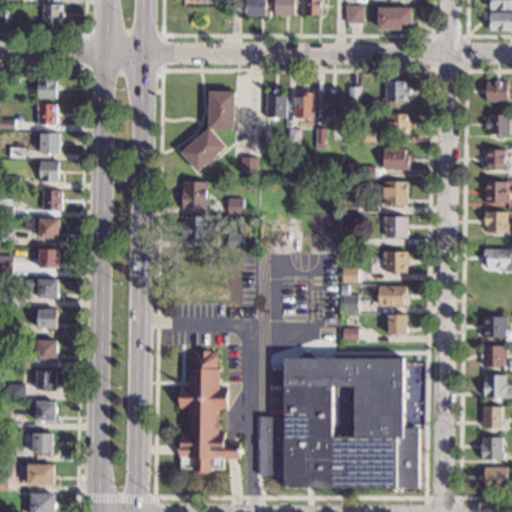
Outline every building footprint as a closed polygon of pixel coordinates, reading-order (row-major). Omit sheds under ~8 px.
[(264,0),(263,16),(246,16),(246,0),(264,0)] [(294,0),(293,16),(287,16),(287,19),(278,18),(278,15),(272,15),(272,0),(294,0)] [(321,0),(321,10),(319,10),(319,16),(302,16),(302,0),(321,0)] [(511,0),(511,10),(490,10),(490,0),(511,0)] [(63,14),(65,14),(65,19),(62,19),(62,26),(42,26),(43,5),(63,6),(63,14)] [(361,25),(345,24),(345,7),(361,7),(361,25)] [(410,10),(410,31),(377,30),(378,9),(410,10)] [(11,26),(0,26),(1,10),(11,10),(11,26)] [(511,31),(489,31),(489,22),(483,21),(483,14),(511,14),(511,31)] [(56,99),(37,99),(37,80),(56,80),(56,99)] [(498,84),(507,84),(506,103),(486,103),(486,96),(483,95),(483,91),(485,91),(485,82),(495,82),(495,80),(499,80),(498,84)] [(405,88),(408,88),(408,91),(412,91),(412,95),(410,95),(410,97),(406,97),(405,103),(383,103),(384,84),(405,84),(405,88)] [(359,103),(349,103),(349,90),(355,90),(359,90),(359,103)] [(277,94),(280,94),(280,98),(286,98),(286,119),(277,119),(277,122),(272,122),(272,118),(266,118),(266,94),(272,94),(272,91),(277,91),(277,94)] [(335,97),(342,97),(342,116),(330,116),(330,119),(322,119),(322,97),(328,97),(328,93),(335,93),(335,97)] [(234,131),(212,131),(227,147),(198,174),(181,155),(209,128),(209,94),(234,94),(234,131)] [(314,118),(307,118),(307,121),(303,121),(303,119),(293,119),(293,99),(298,99),(298,94),(314,94),(314,118)] [(57,114),(59,114),(59,118),(57,118),(57,126),(38,126),(38,106),(57,107),(57,114)] [(408,136),(386,136),(386,128),(381,128),(381,116),(408,116),(408,136)] [(508,137),(489,136),(489,130),(485,130),(485,122),(488,122),(488,116),(509,117),(508,137)] [(15,132),(0,132),(0,120),(16,121),(15,132)] [(326,131),(326,150),(314,150),(315,130),(326,131)] [(299,146),(287,146),(288,131),(289,131),(300,131),(299,146)] [(270,146),(260,145),(260,133),(267,133),(271,133),(270,146)] [(374,144),(360,144),(360,133),(374,133),(374,144)] [(60,143),(62,143),(62,147),(59,147),(59,154),(40,154),(41,135),(60,136),(60,143)] [(26,160),(10,160),(10,149),(26,150),(26,160)] [(403,157),(408,157),(408,170),(382,170),(383,150),(403,151),(403,157)] [(504,162),(507,162),(507,172),(484,171),(485,152),(504,152),(504,162)] [(258,175),(241,174),(241,160),(257,160),(258,160),(258,175)] [(59,163),(59,185),(41,184),(41,163),(59,163)] [(373,179),(359,179),(359,168),(374,168),(373,179)] [(20,189),(5,188),(5,178),(20,179),(20,189)] [(207,196),(208,196),(208,199),(205,199),(205,211),(181,211),(181,183),(207,183),(207,196)] [(406,208),(384,208),(384,200),(381,200),(381,191),(384,191),(384,183),(406,183),(406,208)] [(505,192),(508,192),(508,204),(483,203),(484,184),(506,185),(505,192)] [(62,192),(61,201),(65,201),(65,205),(62,205),(61,213),(42,212),(43,192),(62,192)] [(358,216),(343,215),(343,199),(358,199),(358,216)] [(0,200),(14,201),(13,219),(0,218),(0,200)] [(244,201),(243,216),(226,215),(227,200),(244,201)] [(507,224),(509,224),(509,235),(486,234),(486,227),(483,227),(483,212),(507,213),(507,224)] [(206,225),(214,224),(214,231),(209,231),(209,239),(182,240),(181,223),(184,223),(184,218),(206,218),(206,225)] [(406,239),(384,239),(384,231),(382,231),(381,219),(405,219),(406,239)] [(60,240),(41,240),(41,232),(27,231),(27,220),(60,221),(60,240)] [(13,248),(0,247),(0,232),(14,233),(13,248)] [(243,250),(226,250),(227,236),(243,236),(243,250)] [(357,250),(341,250),(341,240),(357,241),(357,250)] [(509,270),(486,269),(486,263),(480,262),(480,257),(484,257),(484,250),(510,251),(509,270)] [(59,252),(59,269),(40,269),(41,251),(59,252)] [(205,265),(202,265),(202,273),(180,273),(180,253),(205,253),(205,265)] [(406,274),(384,274),(384,266),(382,266),(381,253),(406,253),(406,274)] [(0,263),(13,263),(12,278),(0,278),(0,263)] [(242,282),(226,282),(227,266),(242,266),(242,282)] [(357,269),(357,285),(343,284),(343,269),(357,269)] [(58,300),(39,300),(40,281),(59,281),(58,300)] [(210,310),(203,310),(203,314),(181,313),(183,288),(211,288),(210,310)] [(405,289),(405,299),(402,299),(402,307),(377,306),(378,288),(405,289)] [(12,308),(0,308),(0,292),(12,293),(12,308)] [(336,314),(325,314),(325,298),(334,298),(337,298),(336,314)] [(358,313),(342,313),(342,298),(358,299),(358,313)] [(57,330),(39,330),(39,312),(58,312),(57,330)] [(405,329),(408,329),(408,334),(406,334),(406,336),(388,336),(388,315),(405,315),(405,329)] [(506,330),(505,330),(504,340),(482,339),(482,318),(507,319),(506,330)] [(10,338),(0,338),(0,323),(11,323),(10,338)] [(357,342),(342,341),(342,330),(357,330),(357,342)] [(58,362),(39,361),(39,342),(58,343),(58,362)] [(506,359),(503,359),(503,368),(482,367),(482,359),(479,359),(479,354),(482,354),(482,347),(506,347),(506,359)] [(209,354),(212,354),(216,357),(216,371),(218,371),(218,391),(225,391),(225,411),(216,411),(217,435),(223,435),(223,445),(239,445),(239,460),(231,460),(223,460),(223,471),(211,471),(211,473),(206,473),(206,476),(196,476),(196,474),(191,474),(191,471),(181,471),(181,460),(178,460),(178,449),(178,434),(186,435),(187,409),(179,409),(179,391),(187,391),(187,384),(187,370),(190,370),(190,359),(195,353),(198,353),(198,352),(209,352),(209,354)] [(30,371),(14,370),(14,356),(30,356),(30,371)] [(260,417),(259,477),(284,477),(284,487),(395,489),(418,487),(417,428),(422,428),(422,361),(403,361),(403,358),(283,358),(283,366),(283,387),(282,418),(260,417)] [(57,392),(37,392),(38,373),(57,373),(57,392)] [(505,385),(507,385),(507,400),(498,400),(498,401),(494,401),(494,399),(484,399),(484,398),(480,398),(480,392),(482,392),(483,381),(485,381),(485,377),(505,377),(505,385)] [(26,402),(9,402),(9,386),(26,386),(26,402)] [(57,423),(36,422),(37,403),(57,404),(57,423)] [(501,421),(505,421),(505,427),(502,427),(502,429),(482,428),(483,408),(501,409),(501,421)] [(0,415),(10,416),(10,432),(0,431),(0,415)] [(53,456),(34,456),(35,435),(54,436),(53,456)] [(500,454),(503,454),(502,461),(481,461),(481,451),(478,451),(478,445),(483,445),(483,438),(501,439),(500,454)] [(12,461),(0,460),(0,450),(12,450),(12,461)] [(56,467),(55,488),(28,487),(29,467),(56,467)] [(506,489),(484,489),(484,483),(481,483),(481,481),(478,481),(478,477),(481,477),(481,473),(484,473),(484,468),(506,469),(506,489)] [(8,494),(0,494),(0,477),(8,478),(8,494)] [(55,511),(31,511),(31,496),(56,496),(55,511)]
